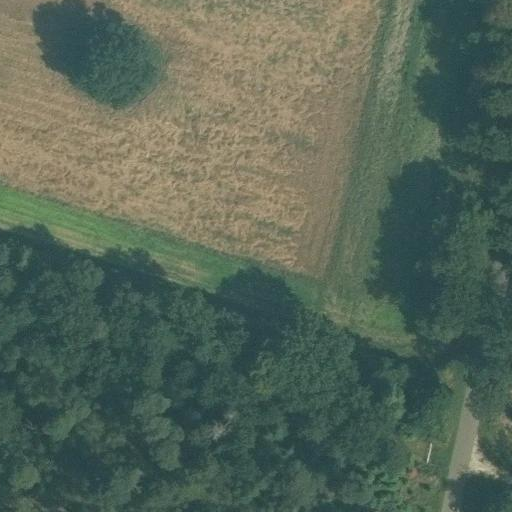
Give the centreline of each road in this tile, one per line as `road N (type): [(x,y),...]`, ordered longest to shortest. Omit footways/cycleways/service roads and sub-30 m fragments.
road 1 (track): [(498,0),(438,368),(470,413)]
road 2 (unclassified): [(450,511),(511,217)]
